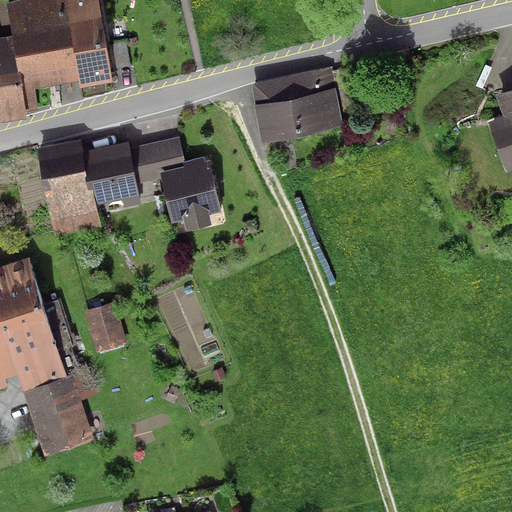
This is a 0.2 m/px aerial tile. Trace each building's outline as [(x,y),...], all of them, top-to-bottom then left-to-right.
[(17,37),(0,40),(0,89),(3,110),(33,105),(29,83),(106,70),(93,0),(31,0),(12,3),(17,37)] [(326,69),(249,82),(258,133),(335,120),(326,69)] [(511,164),(511,86),(499,91),(509,119),(490,126),(506,167),(511,164)] [(210,205),(202,161),(178,166),(173,139),(120,149),(119,143),(74,152),(72,140),(36,147),(52,228),(91,220),(87,198),(130,190),(128,179),(159,173),(166,210),(180,207),(183,223),(203,219),(200,207),(210,205)] [(41,308),(24,258),(0,266),(0,383),(3,382),(1,374),(20,368),(47,447),(90,433),(77,396),(88,392),(57,302),(41,308)] [(111,300),(84,309),(98,351),(125,342),(111,300)]
